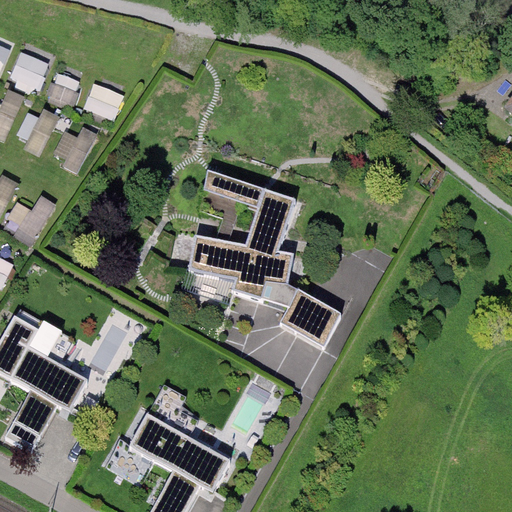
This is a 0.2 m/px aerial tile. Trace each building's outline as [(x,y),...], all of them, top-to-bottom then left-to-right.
[(14,43),(0,39),(0,72),(7,74),(14,43)] [(22,52),(13,81),(44,90),(52,62),(22,52)] [(78,107),(84,81),(57,74),(51,100),(78,107)] [(87,111),(119,120),(126,93),(95,84),(87,111)] [(11,92),(6,106),(0,103),(0,133),(11,138),(26,98),(11,92)] [(44,111),(29,150),(44,156),(59,117),(44,111)] [(4,175),(0,184),(0,225),(1,226),(21,183),(4,175)] [(295,203),(209,175),(205,197),(258,214),(247,250),(196,241),(190,273),(237,282),(233,295),(287,313),(280,326),(325,351),(342,317),(289,287),(293,258),(280,255),(295,203)] [(43,196),(36,211),(20,203),(7,230),(37,245),(58,204),(43,196)] [(0,287),(4,290),(18,265),(0,255),(0,287)] [(40,337),(15,323),(0,350),(0,377),(32,395),(15,426),(41,441),(58,410),(71,418),(89,386),(30,354),(40,337)] [(231,467),(148,421),(132,450),(121,444),(107,469),(142,489),(154,467),(173,478),(157,506),(168,511),(187,511),(199,492),(213,500),(231,467)]
